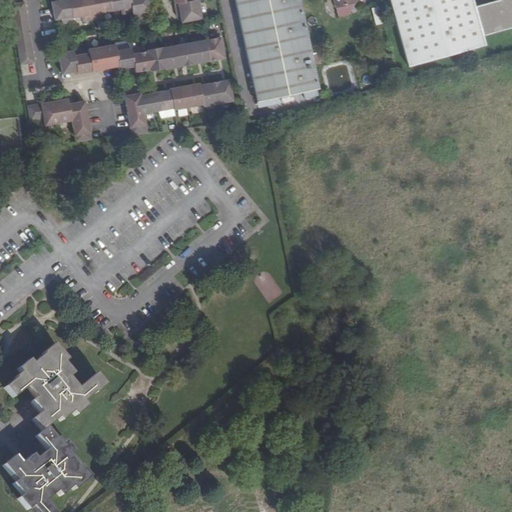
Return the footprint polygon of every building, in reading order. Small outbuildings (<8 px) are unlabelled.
[(65,0),(53,2),(56,19),(63,18),(63,23),(75,21),(74,16),(82,15),(83,20),(102,17),(101,12),(113,10),(113,12),(123,11),(124,15),(135,14),(136,21),(145,20),(145,15),(152,14),(149,0),(65,0)] [(168,0),(169,5),(172,19),(174,19),(175,26),(200,22),(197,0),(187,2),(187,0),(168,0)] [(299,0),(234,0),(257,101),(318,88),(299,0)] [(389,0),(407,64),(484,43),(481,34),(511,25),(511,0),(492,0),(474,5),(472,0),(389,0)] [(25,2),(10,4),(20,65),(36,62),(25,2)] [(146,49),(131,51),(130,48),(116,49),(114,50),(113,43),(101,45),(84,47),(84,53),(70,55),(70,50),(54,53),(57,73),(73,71),(74,73),(88,71),(104,69),(118,66),(118,68),(133,66),(134,72),(149,70),(149,72),(179,67),(193,65),(209,63),(224,60),(220,39),(205,41),(191,44),(176,46),(161,49),(160,47),(146,49)] [(131,136),(147,134),(143,114),(159,111),(173,109),(174,110),(187,107),(202,105),(203,106),(217,104),(231,102),(228,81),(214,83),(199,85),(199,84),(184,87),(170,89),(171,92),(156,94),(141,96),(140,93),(125,96),(131,136)] [(27,105),(29,121),(43,119),(44,127),(71,122),(74,143),(91,141),(84,101),(68,103),(67,99),(27,105)] [(58,496),(70,487),(74,492),(89,478),(79,467),(78,468),(69,456),(73,453),(63,442),(60,444),(56,439),(55,440),(45,429),(57,419),(60,422),(71,413),(75,417),(86,407),(82,403),(93,394),(93,395),(104,386),(94,375),(77,390),(68,379),(73,375),(63,363),(66,361),(52,345),(41,355),(42,356),(32,364),(28,360),(17,369),(19,373),(14,378),(14,379),(4,387),(13,399),(26,388),(34,398),(30,403),(39,414),(31,420),(41,432),(35,438),(46,451),(35,460),(31,455),(20,464),(13,456),(2,466),(15,482),(12,485),(21,495),(16,499),(25,511),(30,507),(34,511),(52,511),(44,502),(55,493),(58,496)]
